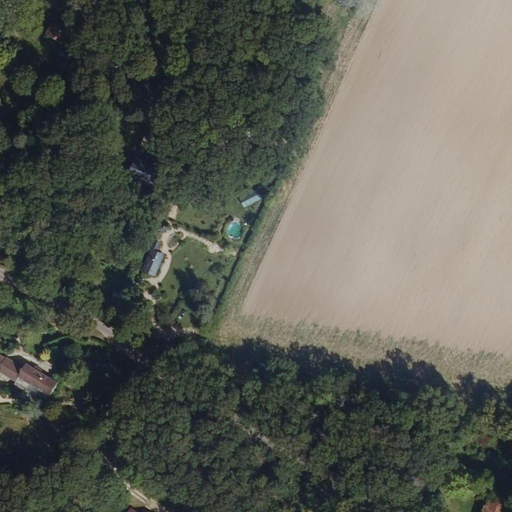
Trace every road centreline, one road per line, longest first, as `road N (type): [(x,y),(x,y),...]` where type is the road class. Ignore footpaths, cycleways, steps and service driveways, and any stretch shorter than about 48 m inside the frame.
road 1 (tertiary): [(383,511),(65,302),(0,275)]
road 2 (unknown): [(136,351),(13,511)]
road 3 (unknown): [(210,398),(150,412),(127,435),(126,469),(162,506)]
